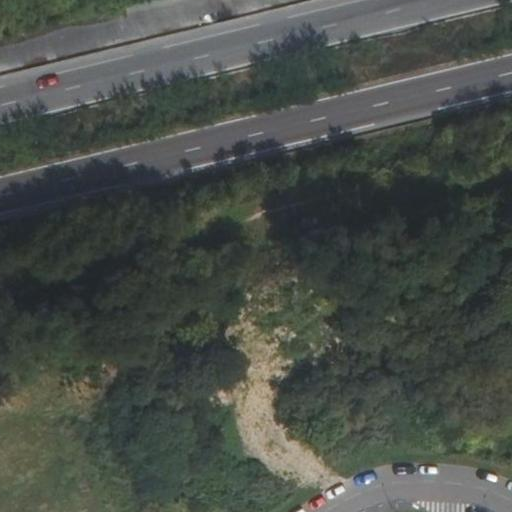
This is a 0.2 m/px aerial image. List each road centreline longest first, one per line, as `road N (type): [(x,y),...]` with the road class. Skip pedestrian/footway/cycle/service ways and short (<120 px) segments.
road 1 (trunk): [(0,195),(511,71)]
road 2 (trunk): [(442,0),(0,106)]
